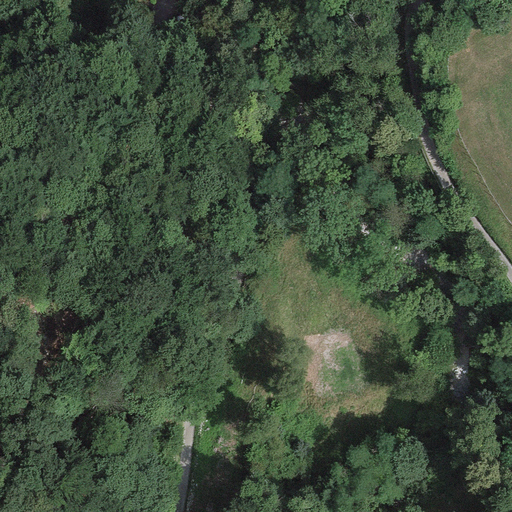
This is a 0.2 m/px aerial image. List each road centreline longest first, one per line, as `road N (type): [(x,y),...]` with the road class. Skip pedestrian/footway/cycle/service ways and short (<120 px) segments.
road 1 (track): [(195,511),(202,484),(194,393),(251,230),(251,186),(215,77),(164,19),(168,0)]
road 2 (track): [(415,0),(408,35),(425,140),(447,190),(511,280)]
